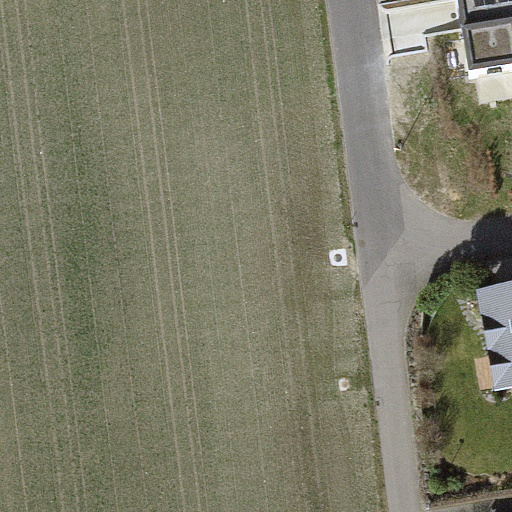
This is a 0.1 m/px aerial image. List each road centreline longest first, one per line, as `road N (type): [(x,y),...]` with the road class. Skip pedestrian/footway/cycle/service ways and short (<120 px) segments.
road 1 (residential): [(403,511),(375,251)]
road 2 (residential): [(375,251),(348,0)]
road 3 (residential): [(375,251),(511,233)]
